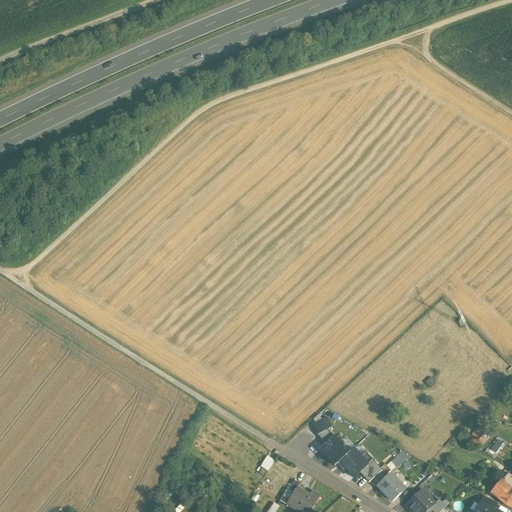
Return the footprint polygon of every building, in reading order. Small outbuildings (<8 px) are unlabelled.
[(313,425),(319,436),(333,429),(327,418),(313,425)] [(479,428),(472,435),(476,439),(473,442),(476,445),(479,442),(481,444),(488,436),(479,428)] [(339,463),(350,453),(336,438),(319,453),(333,468),(339,463)] [(491,450),(496,453),(502,443),(497,440),(491,450)] [(339,463),(354,482),(361,475),(370,467),(369,466),(354,449),(350,453),(339,463)] [(267,457),(261,467),(268,471),(274,462),(267,457)] [(374,478),(382,471),(374,461),(369,466),(370,467),(361,475),(369,483),(374,478)] [(382,471),(374,478),(378,483),(391,471),(387,467),(382,471)] [(378,487),(392,502),(405,490),(391,475),(378,487)] [(289,490),(287,489),(279,502),(286,506),(287,506),(287,505),(297,489),(300,484),(295,481),(289,490)] [(511,492),(500,482),(491,492),(505,505),(511,508),(511,492)] [(297,489),(287,505),(297,511),(311,511),(320,497),(312,492),(310,497),(297,489)] [(422,492),(406,507),(411,511),(426,511),(435,505),(422,492)] [(481,502),(494,510),(498,505),(484,496),(481,502)] [(435,505),(426,511),(440,511),(446,507),(439,500),(435,505)] [(497,511),(494,510),(481,502),(475,511),(497,511)]
